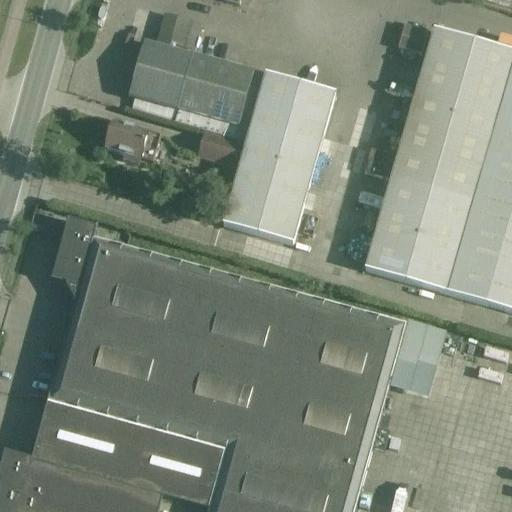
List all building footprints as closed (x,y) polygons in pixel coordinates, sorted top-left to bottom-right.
[(209,0),(238,9),(241,0),(209,0)] [(143,46),(129,100),(134,102),(130,113),(174,126),(246,145),(223,230),(292,250),(334,98),(265,80),(194,59),(202,30),(164,18),(155,50),(143,46)] [(489,310),(511,232),(511,56),(433,34),(365,274),(489,310)] [(150,166),(158,140),(112,127),(108,139),(105,140),(103,147),(105,150),(104,152),(122,157),(120,162),(135,166),(136,162),(150,166)] [(236,172),(243,146),(204,136),(197,162),(236,172)] [(67,224),(50,283),(65,288),(77,308),(50,405),(120,425),(227,457),(226,461),(215,501),(211,511),(356,511),(390,391),(407,332),(96,245),(93,244),(96,233),(96,232),(67,224)] [(511,232),(489,310),(511,316),(511,232)] [(0,495),(0,496),(0,495),(0,511),(158,511),(162,502),(198,511),(211,511),(215,501),(226,461),(227,457),(120,425),(50,405),(49,410),(33,465),(5,457),(0,474),(0,495)]
